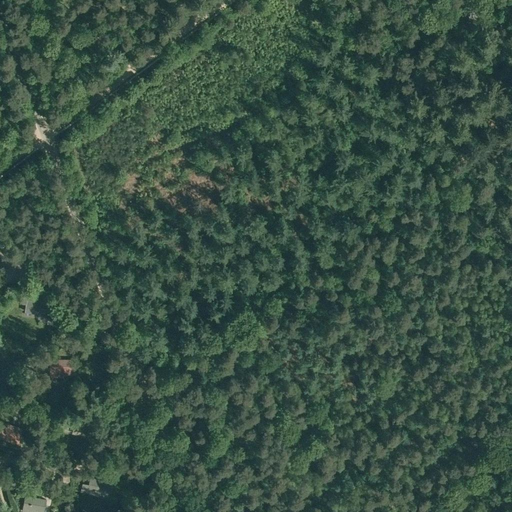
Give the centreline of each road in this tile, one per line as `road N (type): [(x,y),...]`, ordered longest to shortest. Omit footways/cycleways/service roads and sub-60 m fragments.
road 1 (unclassified): [(191,511),(0,19)]
road 2 (track): [(511,93),(140,389)]
road 3 (track): [(0,162),(216,0)]
road 4 (track): [(279,0),(441,151)]
road 5 (track): [(511,422),(413,511)]
